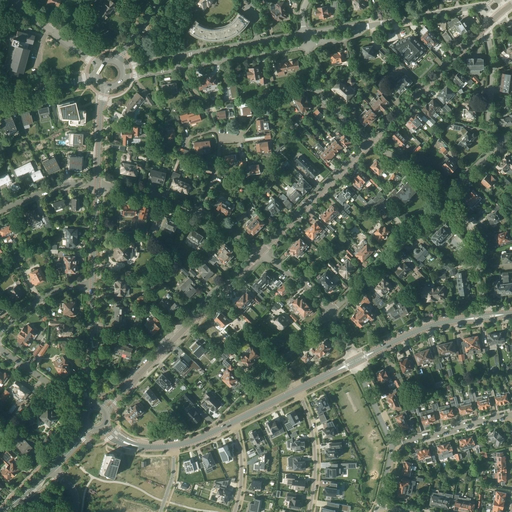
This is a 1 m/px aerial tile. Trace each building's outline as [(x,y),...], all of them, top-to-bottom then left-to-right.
[(103,8),(99,14),(105,19),(112,10),(113,11),(117,6),(109,0),(105,0),(101,6),(103,8)] [(198,0),(196,4),(197,4),(197,6),(198,7),(200,7),(204,10),(207,5),(209,6),(211,3),(212,3),(213,2),(213,1),(213,0),(198,0)] [(356,0),(353,1),(353,5),(354,5),(355,10),(356,10),(357,11),(360,10),(360,9),(365,8),(364,1),(369,0),(356,0)] [(270,7),(273,21),(287,18),(284,3),(270,5),(271,6),(270,7)] [(318,11),(316,11),(317,16),(319,15),(319,19),(321,18),(321,19),(327,18),(327,17),(329,17),(328,13),(331,12),(330,6),(327,6),(317,8),(318,11)] [(196,22),(189,31),(191,33),(193,34),(194,35),(194,34),(195,35),(195,33),(198,34),(198,36),(197,37),(199,37),(200,38),(202,38),(203,39),(204,39),(205,39),(207,40),(208,40),(210,40),(211,40),(213,40),(212,40),(213,38),(216,38),(217,40),(216,40),(219,40),(221,40),(223,39),(225,39),(227,38),(226,36),(230,35),(231,37),(232,36),(233,36),(235,35),(236,34),(237,34),(238,33),(239,32),(240,31),(241,30),(243,29),(244,28),(243,28),(242,26),(244,24),(246,25),(247,24),(248,22),(249,21),(239,14),(237,17),(235,20),(232,22),(231,22),(231,21),(230,21),(230,22),(229,22),(229,23),(230,23),(230,24),(226,26),(223,27),(219,28),(215,28),(212,28),(209,28),(209,27),(209,26),(208,26),(207,26),(206,26),(206,27),(203,26),(200,24),(196,22)] [(469,29),(463,18),(458,22),(456,18),(450,22),(448,23),(451,28),(448,30),(454,38),(461,34),(464,32),(465,32),(466,33),(470,31),(469,29)] [(435,37),(434,36),(432,34),(429,32),(425,27),(420,32),(423,35),(420,38),(431,49),(434,46),(435,47),(439,44),(437,43),(438,42),(434,39),(435,37)] [(17,76),(18,72),(23,73),(29,49),(27,48),(29,43),(33,44),(35,36),(17,31),(16,36),(4,33),(2,38),(12,41),(5,68),(4,67),(4,68),(10,70),(9,74),(17,76)] [(452,40),(446,32),(442,35),(447,43),(452,40)] [(412,36),(390,46),(402,57),(401,57),(402,58),(403,58),(409,64),(413,60),(416,62),(426,52),(423,50),(425,49),(412,36)] [(373,46),(363,48),(363,51),(360,51),(361,57),(364,56),(364,58),(371,57),(371,58),(375,57),(373,46)] [(507,63),(511,58),(511,56),(507,49),(506,48),(501,53),(500,55),(507,63)] [(338,53),(331,54),(332,58),(331,59),(332,61),(333,62),(333,63),(333,62),(334,66),(341,64),(341,62),(347,61),(346,57),(350,56),(349,49),(343,51),(338,52),(338,53)] [(483,68),(483,60),(481,60),(481,59),(476,59),(476,58),(472,59),(466,59),(466,65),(468,65),(469,69),(470,69),(470,74),(479,74),(479,69),(481,69),(481,68),(483,68)] [(279,70),(280,75),(285,74),(284,71),(299,68),(298,61),(295,61),(295,60),(293,61),(293,60),(292,60),(292,61),(290,61),(290,62),(283,64),(283,62),(278,63),(278,65),(277,65),(278,71),(279,70)] [(264,74),(262,74),(261,70),(260,71),(259,66),(255,67),(255,68),(250,69),(251,72),(248,72),(249,80),(252,79),(252,80),(253,79),(257,78),(257,81),(261,80),(261,83),(268,82),(268,75),(268,73),(264,74)] [(402,73),(400,76),(395,80),(397,83),(393,87),(400,93),(412,82),(405,75),(404,75),(402,73)] [(461,87),(456,89),(460,94),(463,92),(461,88),(462,88),(463,88),(465,85),(467,82),(471,85),(473,81),(469,77),(467,81),(465,80),(466,79),(463,76),(462,75),(461,76),(458,73),(455,76),(456,77),(453,80),(452,82),(454,84),(456,82),(459,86),(460,85),(461,87)] [(500,90),(511,92),(511,82),(511,74),(503,73),(500,90)] [(215,75),(205,77),(205,80),(199,81),(200,89),(209,87),(209,85),(212,85),(214,85),(215,84),(217,84),(215,75)] [(337,92),(340,95),(347,86),(344,84),(343,85),(340,81),(332,89),(336,92),(337,92)] [(175,82),(161,85),(163,94),(172,92),(172,94),(177,93),(177,91),(178,91),(178,89),(177,90),(175,82)] [(347,86),(340,95),(343,98),(342,98),(346,102),(353,94),(349,90),(350,89),(347,86)] [(442,91),(451,100),(453,97),(452,95),(454,93),(447,86),(442,91)] [(137,92),(131,99),(138,105),(139,105),(140,106),(143,102),(141,101),(144,98),(145,100),(144,101),(146,103),(150,99),(147,96),(149,93),(146,88),(139,94),(137,92)] [(451,100),(442,91),(437,96),(444,103),(446,101),(448,103),(451,100)] [(294,104),(296,108),(302,103),(308,100),(307,99),(307,98),(306,97),(305,96),(305,97),(303,94),(301,95),(300,94),(295,97),(295,96),(290,99),(292,101),(295,99),(297,102),(294,104)] [(385,106),(389,102),(382,95),(380,97),(378,96),(375,99),(385,109),(386,108),(385,106)] [(369,103),(378,113),(382,109),(384,110),(385,109),(375,99),(374,98),(369,103)] [(139,105),(138,105),(131,99),(125,105),(128,108),(127,109),(126,109),(124,112),(130,115),(132,112),(132,111),(135,108),(136,109),(139,105)] [(428,104),(435,111),(437,113),(442,108),(433,99),(428,104)] [(308,100),(302,103),(296,108),(298,111),(301,109),(303,112),(304,111),(305,113),(310,110),(309,109),(311,107),(309,105),(310,104),(310,103),(309,102),(309,100),(308,100)] [(73,101),(57,104),(60,116),(69,117),(69,124),(70,121),(76,122),(75,125),(83,125),(84,110),(74,110),(74,107),(75,107),(73,101)] [(251,107),(250,103),(240,104),(241,116),(245,115),(252,114),(251,107)] [(227,108),(227,110),(217,112),(218,119),(226,118),(226,117),(233,116),(234,115),(233,113),(232,112),(229,112),(229,108),(234,108),(233,104),(226,105),(227,109),(227,108)] [(435,111),(428,104),(422,109),(423,109),(422,110),(427,115),(428,114),(430,116),(432,115),(433,116),(437,113),(435,111)] [(446,104),(444,107),(450,112),(452,110),(446,104)] [(463,112),(463,118),(467,118),(467,117),(472,117),(471,118),(476,118),(476,109),(471,109),(471,106),(467,106),(467,112),(463,112)] [(450,112),(444,107),(442,109),(447,115),(450,112)] [(48,109),(38,111),(41,122),(51,120),(48,109)] [(323,115),(317,109),(313,114),(318,119),(323,115)] [(366,110),(363,112),(368,118),(369,117),(373,121),(376,118),(375,116),(376,115),(370,109),(368,111),(366,110)] [(30,111),(26,112),(20,113),(21,114),(23,125),(33,123),(30,111)] [(368,118),(363,112),(358,118),(365,125),(369,122),(370,124),(373,121),(369,117),(368,118)] [(199,114),(191,116),(191,114),(187,115),(187,114),(180,116),(182,123),(189,121),(190,124),(191,124),(196,123),(196,122),(201,121),(199,114)] [(411,118),(420,128),(424,124),(422,123),(424,121),(417,114),(414,116),(413,115),(411,118)] [(510,117),(501,119),(501,121),(500,122),(500,125),(502,125),(502,126),(511,124),(511,114),(510,115),(510,117)] [(11,116),(0,121),(5,133),(7,132),(8,135),(17,131),(11,116)] [(417,131),(420,128),(411,118),(407,122),(408,123),(406,125),(414,132),(415,130),(417,131)] [(258,131),(265,130),(265,131),(270,130),(269,120),(264,121),(264,119),(257,120),(258,131)] [(428,119),(425,122),(431,127),(434,124),(428,119)] [(128,129),(128,130),(121,130),(121,137),(123,137),(123,145),(127,145),(128,137),(131,138),(131,134),(133,134),(133,135),(141,135),(141,127),(133,127),(133,129),(128,129)] [(173,141),(173,138),(175,138),(174,127),(170,127),(170,130),(167,130),(168,139),(169,142),(173,141)] [(471,135),(464,128),(461,131),(466,136),(458,144),(461,147),(463,145),(468,150),(472,146),(470,144),(472,143),(471,142),(477,136),(474,133),(471,135)] [(338,134),(335,137),(346,148),(346,147),(347,147),(348,147),(349,146),(349,145),(351,142),(347,138),(348,137),(347,136),(346,137),(340,131),(337,134),(338,134)] [(400,144),(403,147),(406,144),(404,142),(406,139),(398,131),(394,134),(392,135),(393,136),(392,137),(394,139),(393,139),(399,145),(400,144)] [(69,133),(68,145),(83,146),(83,134),(69,133)] [(332,146),(337,152),(342,147),(335,140),(333,142),(332,140),(329,143),(332,146)] [(201,149),(206,148),(210,148),(209,141),(193,143),(194,150),(195,149),(196,154),(203,154),(203,153),(202,153),(201,149)] [(270,141),(263,142),(256,143),(257,152),(261,151),(261,153),(264,153),(272,152),(270,141)] [(327,162),(332,157),(324,148),(318,143),(316,145),(322,150),(319,153),(327,162)] [(332,157),(337,152),(332,146),(329,143),(324,148),(332,157)] [(422,148),(419,145),(412,153),(415,155),(422,148)] [(130,162),(131,159),(132,153),(134,146),(128,146),(128,149),(129,149),(128,151),(126,160),(126,164),(121,163),(121,164),(120,164),(120,167),(120,168),(120,172),(121,172),(121,173),(123,174),(124,173),(128,174),(130,164),(130,162)] [(68,154),(68,165),(69,165),(68,169),(74,169),(75,170),(75,156),(76,156),(76,155),(68,154)] [(237,158),(236,158),(236,154),(225,156),(227,166),(232,165),(232,164),(238,163),(237,158)] [(48,159),(54,171),(54,172),(60,169),(58,165),(58,164),(59,163),(55,156),(48,159)] [(74,169),(74,171),(81,171),(81,166),(81,165),(82,165),(83,157),(76,156),(75,156),(75,170),(74,169)] [(300,156),(295,160),(307,172),(305,174),(308,177),(310,175),(312,178),(314,176),(315,178),(318,175),(316,174),(318,172),(311,166),(310,166),(300,156)] [(504,159),(501,161),(511,171),(511,161),(511,159),(511,158),(510,159),(507,156),(506,157),(505,157),(504,158),(504,159)] [(452,161),(448,157),(444,161),(446,163),(442,166),(446,170),(444,172),(447,176),(457,166),(455,164),(456,163),(453,160),(452,161)] [(48,158),(41,161),(45,169),(46,168),(47,170),(49,174),(54,171),(48,159),(48,158)] [(371,166),(373,169),(371,170),(375,174),(377,172),(381,176),(384,172),(383,170),(385,168),(377,160),(371,166)] [(497,166),(496,166),(500,170),(499,171),(500,172),(500,173),(502,172),(503,173),(506,170),(511,175),(511,173),(511,171),(501,161),(499,164),(498,164),(497,165),(497,166)] [(34,169),(31,164),(30,162),(14,170),(17,177),(29,171),(34,181),(42,177),(39,170),(35,172),(33,169),(34,169)] [(130,162),(130,164),(128,174),(133,175),(135,176),(135,175),(136,175),(137,170),(138,170),(139,168),(141,169),(142,168),(142,165),(142,164),(137,163),(136,163),(135,162),(133,163),(130,162)] [(249,169),(251,169),(252,175),(260,174),(259,164),(249,166),(249,169)] [(155,181),(158,171),(153,170),(154,168),(150,167),(150,170),(148,180),(152,181),(152,180),(155,181)] [(162,172),(158,171),(155,181),(163,183),(165,173),(166,171),(162,170),(162,172)] [(171,178),(173,179),(171,184),(173,185),(172,187),(178,190),(180,186),(181,186),(183,182),(182,182),(182,181),(177,179),(179,175),(174,172),(174,173),(173,173),(171,178)] [(361,172),(356,176),(364,184),(365,185),(370,181),(361,172)] [(11,180),(8,175),(7,173),(0,176),(0,185),(6,182),(11,192),(20,188),(16,181),(12,183),(11,180)] [(394,173),(391,179),(393,180),(391,183),(394,184),(401,177),(397,175),(394,173)] [(482,181),(481,182),(487,188),(488,187),(489,187),(493,183),(494,183),(497,180),(491,174),(488,177),(487,175),(482,181)] [(364,184),(356,176),(352,181),(354,183),(352,185),(359,191),(362,188),(361,187),(364,184)] [(299,182),(307,190),(311,186),(302,177),(301,178),(300,179),(301,179),(299,182)] [(372,178),(370,180),(377,187),(379,185),(372,178)] [(189,184),(182,181),(182,182),(183,182),(181,186),(180,186),(178,190),(183,192),(185,193),(186,193),(187,194),(190,188),(190,189),(191,188),(191,187),(191,186),(191,185),(189,184)] [(294,184),(303,194),(307,190),(299,182),(297,184),(296,183),(294,184)] [(399,200),(401,198),(405,202),(416,190),(407,182),(402,187),(401,185),(399,187),(401,188),(397,192),(395,189),(391,193),(393,195),(392,196),(397,201),(398,199),(399,200)] [(288,188),(299,199),(303,195),(293,185),(291,187),(288,185),(286,186),(288,188)] [(288,188),(286,186),(286,187),(289,189),(287,191),(289,193),(287,195),(295,203),(299,199),(288,188)] [(344,189),(341,191),(350,200),(352,197),(354,199),(357,195),(354,193),(353,194),(347,188),(346,190),(344,189)] [(474,189),(468,194),(475,202),(477,203),(478,202),(481,205),(487,199),(484,195),(482,197),(481,196),(474,189)] [(350,201),(350,200),(341,191),(340,192),(339,193),(339,194),(335,197),(344,206),(342,209),(348,215),(350,212),(347,209),(350,206),(347,204),(350,201)] [(279,194),(277,196),(283,202),(289,208),(294,204),(286,196),(284,194),(282,196),(279,194)] [(463,199),(467,203),(467,204),(469,206),(468,207),(473,211),(477,207),(475,205),(477,203),(475,202),(468,194),(463,199)] [(366,202),(359,195),(357,197),(364,204),(366,202)] [(270,203),(277,211),(278,211),(282,207),(272,196),(270,198),(271,199),(268,201),(270,203)] [(367,203),(372,207),(376,202),(372,198),(367,203)] [(72,199),(67,200),(67,206),(72,205),(72,209),(75,209),(75,210),(77,211),(77,210),(78,210),(79,199),(72,199)] [(67,206),(67,200),(63,200),(52,204),(53,207),(54,207),(55,210),(65,206),(67,206)] [(217,208),(223,212),(229,202),(226,201),(225,202),(222,200),(222,201),(220,200),(218,203),(220,204),(217,208)] [(229,202),(223,212),(229,215),(234,207),(233,207),(234,206),(229,202)] [(273,215),(277,211),(270,203),(265,209),(268,213),(270,212),(273,215)] [(123,205),(123,215),(124,215),(125,215),(126,215),(127,215),(130,215),(131,215),(132,215),(133,215),(134,215),(135,212),(140,213),(139,217),(145,218),(148,208),(146,207),(145,206),(144,207),(142,206),(142,207),(139,207),(139,205),(135,205),(123,205)] [(332,205),(326,211),(335,220),(340,214),(344,218),(348,215),(342,209),(339,212),(332,205)] [(50,224),(47,216),(42,219),(41,218),(37,209),(24,214),(29,225),(30,225),(30,226),(36,224),(36,226),(39,226),(41,226),(42,224),(42,223),(44,222),(45,224),(50,224)] [(335,220),(326,211),(321,216),(328,223),(330,221),(332,223),(335,220)] [(245,215),(242,212),(236,219),(239,222),(245,215)] [(496,212),(488,217),(490,220),(489,221),(490,222),(489,222),(490,224),(491,224),(492,225),(493,226),(494,226),(496,225),(496,224),(496,222),(501,219),(496,212)] [(261,220),(262,219),(256,213),(252,216),(253,217),(250,219),(260,229),(263,226),(263,225),(265,223),(261,220)] [(177,227),(179,223),(164,217),(160,225),(173,231),(175,227),(177,227)] [(260,229),(250,219),(246,223),(248,224),(245,226),(248,229),(247,230),(250,233),(252,232),(254,235),(256,233),(260,229)] [(436,232),(432,238),(440,245),(443,242),(441,241),(448,234),(448,233),(449,232),(448,231),(450,229),(448,227),(451,224),(448,220),(438,230),(436,232)] [(311,227),(320,236),(322,238),(325,235),(324,233),(328,229),(320,221),(318,224),(316,222),(313,225),(312,225),(311,226),(311,227)] [(10,223),(4,226),(5,227),(10,236),(10,237),(14,234),(15,234),(16,234),(17,234),(17,233),(18,232),(17,231),(15,225),(12,226),(10,223)] [(67,232),(67,237),(77,238),(77,229),(67,229),(68,225),(65,225),(65,227),(63,227),(63,232),(67,232)] [(378,239),(380,241),(389,231),(385,227),(383,229),(381,227),(379,225),(377,227),(379,228),(375,233),(377,235),(373,239),(376,241),(378,239)] [(10,236),(5,227),(4,226),(0,228),(0,234),(2,237),(3,239),(6,237),(8,241),(11,240),(10,237),(10,236)] [(308,234),(305,237),(311,243),(313,240),(312,240),(312,239),(314,241),(320,236),(311,227),(310,228),(309,228),(309,229),(308,230),(306,232),(308,234)] [(193,230),(188,237),(192,239),(191,240),(194,242),(194,241),(198,244),(199,243),(201,244),(200,244),(205,248),(209,243),(204,239),(203,240),(202,239),(203,237),(199,234),(197,233),(197,232),(193,230)] [(510,236),(509,231),(507,232),(497,235),(499,243),(502,242),(502,243),(503,246),(511,243),(511,239),(510,241),(508,236),(510,236)] [(77,240),(77,238),(67,237),(63,237),(63,240),(65,240),(65,246),(70,246),(69,250),(73,250),(73,247),(75,247),(76,240),(77,240)] [(296,243),(295,243),(304,252),(309,247),(300,238),(298,241),(297,241),(296,242),(296,243)] [(222,247),(220,250),(222,252),(223,251),(230,258),(233,256),(232,254),(233,254),(233,251),(232,251),(233,251),(232,250),(232,249),(231,248),(230,248),(224,242),(220,246),(222,247)] [(360,248),(368,256),(374,249),(372,248),(373,247),(371,244),(370,245),(367,242),(360,248)] [(116,256),(116,258),(117,259),(117,260),(123,260),(123,259),(127,259),(127,258),(132,258),(132,252),(137,252),(137,247),(133,247),(134,243),(128,243),(128,247),(122,246),(122,245),(117,244),(117,246),(116,246),(116,249),(117,249),(117,255),(116,256)] [(291,250),(290,251),(291,252),(291,253),(292,254),(293,255),(294,254),(296,256),(298,258),(304,252),(295,243),(295,244),(294,244),(293,245),(293,246),(290,249),(291,250)] [(423,247),(421,245),(413,253),(415,255),(415,256),(418,260),(419,259),(421,261),(429,254),(427,251),(428,251),(424,247),(423,247)] [(362,262),(368,256),(360,248),(357,251),(359,252),(356,255),(362,262)] [(213,255),(208,260),(213,265),(217,260),(219,262),(221,260),(225,264),(228,261),(229,261),(230,260),(230,259),(230,258),(223,251),(222,252),(220,250),(217,253),(219,255),(216,258),(213,255)] [(325,256),(319,250),(316,252),(320,256),(319,257),(321,259),(325,256)] [(503,251),(502,252),(503,263),(506,263),(506,264),(510,263),(510,262),(511,261),(511,252),(506,253),(506,252),(505,251),(503,251)] [(348,258),(342,264),(351,273),(356,268),(349,261),(352,258),(348,253),(345,256),(348,258)] [(61,263),(63,263),(74,264),(74,256),(71,256),(71,254),(67,254),(67,256),(64,256),(64,258),(61,258),(61,263)] [(402,264),(400,266),(397,268),(399,269),(396,272),(402,278),(405,275),(408,271),(409,271),(411,269),(408,267),(410,265),(411,266),(415,262),(408,254),(405,257),(408,260),(406,262),(408,264),(407,265),(405,263),(403,265),(402,264)] [(57,263),(57,266),(57,268),(61,268),(61,267),(63,268),(63,272),(75,273),(75,271),(78,271),(78,266),(75,266),(75,264),(74,264),(63,263),(57,263)] [(204,263),(199,268),(201,270),(201,269),(204,272),(201,274),(207,280),(214,273),(204,263)] [(452,269),(446,263),(439,267),(444,272),(452,269)] [(351,273),(342,264),(339,267),(341,269),(339,271),(346,278),(351,273)] [(32,273),(30,274),(32,279),(31,280),(33,283),(34,282),(35,283),(44,278),(39,269),(36,270),(36,269),(31,271),(32,273)] [(426,275),(420,269),(417,272),(420,275),(418,277),(420,279),(422,277),(423,278),(426,275)] [(263,276),(259,280),(265,286),(268,283),(270,285),(272,284),(276,280),(273,276),(271,277),(266,272),(265,272),(264,273),(264,274),(262,275),(263,276)] [(462,290),(463,295),(468,294),(467,289),(468,289),(469,289),(469,285),(467,285),(467,281),(468,281),(468,277),(467,277),(466,277),(465,272),(457,273),(458,278),(457,278),(459,291),(462,290)] [(504,280),(506,294),(510,293),(511,294),(511,293),(511,282),(509,283),(508,277),(509,277),(508,272),(503,273),(504,280)] [(326,273),(322,277),(320,274),(317,277),(319,279),(318,279),(323,285),(324,285),(332,278),(330,276),(329,276),(326,273)] [(115,287),(127,287),(127,283),(129,283),(130,281),(132,281),(132,276),(127,276),(127,280),(125,280),(116,279),(116,282),(115,282),(115,283),(114,284),(114,286),(115,286),(115,287)] [(156,281),(160,286),(164,282),(160,277),(156,281)] [(188,296),(189,296),(190,297),(197,290),(193,287),(196,284),(190,278),(181,287),(183,289),(183,290),(187,294),(186,295),(188,296)] [(334,280),(332,278),(324,285),(326,287),(325,287),(328,291),(329,291),(330,293),(333,290),(332,288),(336,284),(333,281),(334,280)] [(377,296),(374,299),(375,301),(377,304),(379,309),(386,304),(385,303),(386,302),(382,299),(381,299),(380,298),(382,295),(385,292),(387,294),(389,291),(388,290),(391,286),(388,284),(388,283),(388,282),(387,282),(384,279),(375,288),(377,291),(375,293),(377,296)] [(14,288),(8,292),(14,300),(23,293),(18,285),(21,283),(19,280),(17,281),(18,283),(16,284),(17,284),(13,287),(14,288)] [(262,289),(265,286),(259,280),(256,283),(255,283),(253,284),(253,285),(253,286),(260,293),(263,290),(262,289)] [(506,294),(504,280),(499,281),(494,282),(495,283),(494,284),(494,285),(495,285),(495,286),(494,286),(495,290),(496,290),(496,294),(497,294),(497,296),(499,296),(501,296),(502,295),(502,294),(506,294)] [(277,287),(277,286),(275,288),(275,289),(273,291),(274,293),(277,291),(278,292),(279,291),(280,292),(279,293),(282,296),(283,295),(290,289),(285,283),(281,287),(279,285),(277,287)] [(427,301),(432,300),(431,288),(431,284),(426,284),(426,287),(420,287),(421,298),(427,297),(427,301)] [(127,287),(115,287),(115,290),(115,295),(121,295),(121,296),(122,296),(123,295),(125,295),(127,295),(127,287)] [(444,287),(431,288),(432,300),(438,300),(438,299),(443,299),(443,296),(444,296),(444,287)] [(263,303),(261,302),(256,296),(253,299),(247,293),(246,295),(245,294),(244,295),(243,295),(241,297),(241,298),(247,304),(250,307),(255,301),(259,304),(260,304),(261,305),(263,303)] [(294,312),(298,309),(303,304),(306,302),(305,302),(305,301),(304,300),(303,299),(302,299),(300,296),(295,300),(293,298),(291,300),(293,303),(291,306),(292,307),(291,308),(294,312)] [(355,314),(351,318),(356,322),(356,324),(357,326),(360,326),(360,327),(364,323),(365,324),(370,319),(371,320),(375,316),(370,311),(374,307),(367,296),(361,302),(362,304),(358,307),(361,310),(356,314),(355,314)] [(244,313),(250,307),(247,304),(241,298),(239,298),(238,300),(238,301),(237,302),(238,303),(236,304),(242,310),(239,313),(243,317),(246,315),(244,313)] [(67,316),(73,316),(74,300),(69,300),(69,302),(64,302),(63,314),(67,314),(67,316)] [(162,300),(159,303),(165,308),(166,307),(173,314),(180,307),(175,302),(172,306),(169,303),(169,302),(168,301),(168,302),(166,300),(165,302),(162,300)] [(280,307),(278,304),(276,302),(271,306),(276,311),(280,307)] [(307,304),(306,302),(303,304),(298,309),(294,312),(297,315),(301,312),(304,316),(308,313),(310,316),(313,312),(311,310),(312,310),(311,309),(312,308),(311,307),(310,307),(307,304)] [(398,309),(401,316),(409,312),(405,305),(402,306),(400,302),(396,304),(398,308),(398,309)] [(115,314),(125,315),(125,310),(122,309),(122,307),(120,307),(120,304),(114,303),(114,306),(115,307),(115,314)] [(401,316),(398,309),(398,308),(396,310),(393,306),(388,310),(390,313),(391,313),(394,320),(401,316)] [(226,323),(227,321),(229,323),(231,321),(230,319),(231,317),(225,311),(222,313),(221,312),(219,312),(218,314),(218,315),(214,319),(217,321),(215,323),(215,325),(217,326),(218,326),(220,324),(222,327),(224,327),(226,324),(226,323)] [(125,318),(125,315),(115,314),(114,322),(117,322),(116,326),(125,326),(126,322),(125,322),(125,318)] [(275,317),(271,321),(281,330),(281,329),(283,330),(285,327),(285,326),(286,326),(288,324),(288,322),(289,322),(281,314),(277,319),(275,317)] [(155,317),(147,324),(150,327),(148,329),(153,334),(159,328),(155,324),(156,324),(157,324),(159,322),(155,317)] [(66,322),(49,321),(49,325),(62,326),(62,335),(70,336),(72,336),(72,335),(73,328),(70,327),(69,327),(69,326),(66,326),(66,322)] [(20,331),(32,339),(33,340),(37,334),(35,333),(34,332),(35,331),(34,330),(35,329),(28,324),(26,328),(23,326),(20,331)] [(30,342),(32,339),(20,331),(17,335),(19,336),(17,340),(18,341),(16,343),(20,346),(22,344),(23,345),(24,344),(25,345),(25,344),(26,344),(29,341),(30,342)] [(495,333),(497,345),(501,344),(504,343),(503,340),(505,340),(504,336),(503,336),(502,332),(499,333),(498,333),(495,333)] [(497,348),(497,345),(495,333),(493,333),(492,334),(491,334),(488,334),(489,338),(487,338),(489,349),(497,348)] [(471,337),(474,353),(481,352),(479,340),(478,340),(477,336),(474,337),(473,336),(472,337),(471,337)] [(464,339),(465,342),(462,342),(464,352),(467,352),(467,354),(474,353),(471,337),(470,337),(469,337),(468,337),(467,338),(464,339)] [(118,340),(117,342),(116,342),(117,341),(113,340),(112,345),(116,347),(115,350),(114,350),(113,353),(113,354),(118,354),(119,352),(122,353),(125,343),(118,340)] [(307,353),(301,358),(306,363),(311,357),(310,356),(312,355),(312,356),(314,354),(319,359),(324,354),(325,355),(326,355),(329,352),(329,351),(328,350),(332,346),(326,340),(320,345),(318,346),(319,347),(318,348),(317,346),(315,348),(314,347),(310,350),(309,352),(310,353),(308,354),(307,353)] [(445,343),(448,356),(452,355),(451,352),(456,351),(453,341),(445,343)] [(196,342),(190,348),(194,351),(194,350),(195,351),(195,352),(199,356),(206,349),(207,350),(206,351),(207,351),(211,347),(205,342),(201,345),(200,344),(199,345),(196,342)] [(252,364),(252,363),(259,356),(252,350),(250,342),(248,343),(249,347),(246,350),(248,353),(241,360),(248,367),(249,366),(250,366),(252,364)] [(132,345),(125,343),(122,353),(126,354),(125,357),(129,358),(129,359),(130,359),(131,355),(130,355),(131,351),(135,352),(137,346),(133,345),(133,346),(132,346),(132,345)] [(445,357),(448,356),(445,343),(438,345),(440,356),(444,355),(445,357)] [(42,347),(40,345),(39,344),(32,354),(35,356),(42,347)] [(226,351),(221,355),(225,360),(230,355),(230,356),(233,353),(229,349),(226,351)] [(423,351),(427,364),(431,363),(429,360),(433,359),(429,349),(423,351)] [(427,364),(423,351),(415,354),(418,364),(423,363),(423,365),(427,364)] [(63,356),(53,363),(55,366),(54,366),(55,368),(56,368),(58,371),(58,372),(59,373),(60,374),(64,372),(65,373),(66,372),(67,373),(68,372),(68,371),(69,370),(66,366),(68,365),(67,364),(67,363),(67,362),(66,361),(63,356)] [(175,362),(172,364),(184,375),(193,365),(197,369),(200,367),(194,361),(192,359),(188,363),(190,365),(189,366),(183,360),(183,361),(179,358),(177,361),(176,363),(175,362)] [(400,359),(399,360),(399,361),(404,372),(405,375),(409,373),(408,370),(412,368),(407,358),(403,360),(402,359),(400,359)] [(222,363),(231,371),(234,368),(225,360),(222,363)] [(377,372),(376,373),(378,377),(378,378),(378,379),(379,380),(380,380),(380,381),(381,382),(384,380),(385,383),(391,380),(389,375),(388,375),(386,371),(384,372),(383,369),(380,371),(379,371),(378,372),(377,372)] [(230,386),(232,388),(239,381),(227,370),(224,373),(225,374),(221,377),(223,379),(226,382),(226,381),(228,383),(227,383),(230,386)] [(0,371),(0,382),(1,384),(2,383),(3,384),(9,375),(8,375),(9,374),(5,372),(4,373),(0,371)] [(170,384),(171,382),(162,374),(156,380),(165,389),(165,388),(168,391),(172,386),(170,384)] [(401,377),(394,381),(397,387),(404,384),(401,377)] [(16,380),(11,387),(13,389),(12,391),(12,392),(15,394),(16,394),(17,394),(17,393),(20,395),(19,396),(19,398),(22,400),(23,399),(24,400),(28,394),(29,393),(29,392),(30,391),(16,380)] [(425,391),(422,384),(417,386),(418,387),(417,387),(419,392),(420,392),(420,393),(425,391)] [(391,395),(387,397),(388,400),(388,401),(388,402),(389,403),(398,399),(397,396),(398,395),(397,392),(400,390),(399,388),(399,387),(398,388),(389,392),(391,394),(390,394),(391,395)] [(150,388),(144,393),(147,397),(146,398),(151,405),(159,399),(150,388)] [(5,389),(1,395),(0,395),(0,399),(3,402),(10,393),(5,389)] [(475,405),(474,402),(472,392),(468,393),(470,398),(463,400),(464,402),(467,413),(474,411),(472,405),(475,405)] [(499,404),(503,403),(500,394),(500,393),(500,392),(496,393),(497,396),(495,396),(497,404),(499,404)] [(500,393),(500,394),(503,403),(507,403),(506,402),(509,401),(508,399),(511,398),(508,393),(504,394),(504,392),(500,393)] [(488,394),(482,396),(485,408),(491,407),(488,394)] [(201,405),(206,410),(209,407),(212,410),(214,407),(216,409),(220,405),(217,401),(218,401),(215,397),(214,398),(211,395),(206,400),(201,405)] [(319,405),(316,407),(319,413),(319,414),(319,416),(324,414),(322,412),(327,410),(325,407),(328,405),(324,397),(323,396),(320,398),(320,399),(317,400),(319,405)] [(460,414),(467,413),(464,402),(458,404),(456,396),(453,397),(455,406),(456,410),(459,409),(460,414)] [(482,396),(476,397),(477,401),(479,410),(485,408),(482,396)] [(398,399),(389,403),(390,404),(389,405),(390,406),(391,406),(391,407),(392,407),(393,409),(395,408),(396,412),(402,409),(400,406),(400,405),(399,403),(400,403),(398,399)] [(55,420),(55,419),(56,418),(54,416),(55,415),(46,407),(47,406),(44,403),(40,407),(43,410),(44,410),(45,411),(40,416),(49,425),(53,421),(54,421),(55,420)] [(127,413),(124,416),(128,419),(128,420),(129,422),(130,422),(132,424),(136,419),(135,419),(138,416),(139,417),(143,413),(139,409),(142,407),(138,403),(136,405),(135,405),(132,407),(131,407),(130,407),(130,408),(130,409),(130,410),(129,411),(129,410),(128,410),(127,410),(127,411),(127,412),(127,413)] [(449,405),(445,406),(448,419),(452,418),(452,417),(452,416),(454,415),(454,414),(452,408),(450,408),(449,407),(449,405)] [(187,412),(187,413),(187,414),(189,417),(188,417),(191,420),(192,420),(195,422),(196,422),(196,423),(200,419),(199,418),(200,417),(198,414),(199,413),(196,411),(197,410),(194,406),(191,409),(190,408),(187,412)] [(438,407),(439,410),(441,419),(444,418),(444,419),(445,419),(448,419),(445,406),(438,407)] [(432,409),(426,411),(429,423),(430,423),(431,423),(432,423),(433,422),(433,421),(436,420),(433,411),(433,410),(433,411),(432,409)] [(290,421),(285,424),(288,431),(294,428),(293,425),(300,422),(298,417),(297,414),(297,415),(294,410),(294,411),(290,412),(291,412),(287,414),(290,421)] [(426,411),(419,412),(420,415),(422,424),(425,423),(425,424),(426,424),(429,424),(429,423),(426,411)] [(400,415),(395,417),(396,418),(396,419),(396,420),(397,420),(397,421),(398,424),(408,419),(405,412),(402,414),(401,414),(400,414),(400,415)] [(24,428),(30,419),(24,415),(18,424),(24,428)] [(172,417),(168,420),(173,427),(177,424),(172,417)] [(408,419),(398,424),(399,426),(400,426),(400,427),(400,428),(400,429),(401,430),(402,430),(406,428),(407,429),(408,428),(408,427),(409,427),(414,425),(411,418),(408,419)] [(267,424),(266,424),(268,428),(266,429),(269,434),(270,435),(279,431),(281,434),(284,432),(280,422),(276,424),(274,420),(272,422),(271,421),(269,422),(266,424),(267,424)] [(327,429),(323,429),(323,430),(323,433),(324,437),(335,435),(334,428),(336,428),(332,421),(327,423),(328,429),(327,429)] [(490,431),(485,437),(490,441),(492,440),(493,441),(500,435),(498,432),(498,433),(495,430),(492,433),(490,431)] [(252,431),(249,432),(252,437),(251,438),(252,441),(251,441),(251,442),(252,442),(253,445),(262,440),(261,437),(260,437),(258,434),(257,434),(256,431),(253,432),(252,431)] [(16,445),(25,454),(32,447),(23,438),(23,439),(18,434),(14,438),(19,443),(16,445)] [(495,443),(493,445),(495,448),(497,447),(498,446),(505,439),(502,437),(500,435),(493,441),(495,443)] [(472,436),(466,438),(468,448),(474,446),(474,444),(475,444),(474,440),(473,440),(472,436)] [(292,438),(287,441),(287,443),(290,443),(291,447),(293,447),(293,450),(295,450),(303,449),(303,446),(305,446),(304,442),(300,442),(300,441),(295,441),(295,442),(292,442),(292,438)] [(468,448),(466,438),(459,440),(463,452),(467,451),(468,454),(470,454),(469,451),(468,448)] [(327,453),(326,453),(326,458),(332,457),(332,458),(336,458),(336,457),(338,457),(338,452),(337,452),(337,449),(336,449),(336,447),(342,447),(341,442),(330,443),(330,448),(331,448),(332,449),(326,450),(327,453)] [(447,443),(443,444),(446,454),(447,457),(453,456),(452,450),(453,450),(452,446),(451,446),(450,442),(449,443),(448,442),(447,443)] [(438,445),(437,446),(438,450),(437,450),(438,454),(439,454),(440,455),(439,455),(440,459),(447,457),(446,454),(443,444),(440,445),(440,444),(438,445)] [(227,445),(218,449),(224,462),(232,458),(227,445)] [(426,449),(423,450),(425,458),(426,460),(426,462),(436,460),(435,456),(434,454),(431,455),(429,449),(427,449),(426,449)] [(10,460),(14,456),(8,450),(3,454),(1,456),(5,460),(9,464),(1,472),(9,480),(13,475),(14,475),(15,474),(15,473),(19,470),(10,460)] [(426,460),(425,458),(423,450),(419,451),(417,452),(411,454),(414,458),(419,461),(422,461),(426,460)] [(202,462),(199,463),(201,468),(205,467),(206,470),(212,467),(211,466),(215,464),(213,460),(212,457),(210,453),(205,455),(204,456),(203,456),(204,457),(205,459),(205,461),(204,461),(203,461),(202,462)] [(105,455),(100,471),(106,472),(105,474),(105,475),(106,475),(106,476),(107,476),(110,477),(110,476),(112,477),(113,477),(113,476),(114,476),(114,475),(120,457),(115,456),(114,457),(114,456),(114,455),(113,454),(112,454),(107,454),(106,454),(105,454),(105,455)] [(253,465),(253,470),(259,470),(259,472),(264,473),(265,454),(259,457),(261,460),(256,462),(255,463),(255,465),(253,465)] [(299,457),(289,458),(289,466),(294,466),(295,470),(306,469),(305,464),(305,461),(300,462),(300,460),(299,460),(299,457)] [(190,459),(184,461),(187,473),(199,469),(197,461),(196,462),(197,463),(192,464),(190,459)] [(403,467),(412,469),(416,470),(416,466),(415,466),(416,463),(413,463),(413,462),(405,461),(405,463),(404,463),(404,464),(403,464),(403,466),(403,467)] [(334,468),(326,468),(326,473),(327,473),(327,476),(333,476),(338,476),(338,473),(343,473),(343,468),(342,468),(342,465),(347,465),(347,468),(350,468),(356,468),(356,463),(334,464),(334,468)] [(410,476),(412,469),(403,467),(402,471),(403,472),(403,474),(410,476)] [(287,475),(287,479),(288,479),(288,485),(290,485),(290,487),(295,488),(298,489),(298,488),(304,489),(305,481),(298,480),(296,479),(296,480),(295,479),(295,476),(287,475)] [(507,475),(492,475),(492,478),(498,478),(498,482),(502,481),(502,485),(505,485),(505,481),(507,481),(507,475)] [(407,490),(410,491),(411,491),(413,484),(414,484),(415,481),(402,479),(402,481),(400,481),(398,488),(400,489),(407,490)] [(219,481),(217,488),(219,489),(217,495),(220,496),(218,500),(222,501),(223,502),(223,501),(227,503),(228,498),(228,497),(230,492),(226,490),(226,488),(229,480),(219,481)] [(252,480),(251,488),(255,489),(254,491),(261,492),(262,482),(252,480)] [(324,490),(324,494),(326,494),(326,496),(331,496),(331,495),(336,495),(337,488),(337,483),(330,483),(330,486),(329,486),(329,488),(325,487),(325,490),(324,490)] [(410,491),(407,490),(400,489),(398,488),(397,495),(405,497),(406,493),(411,494),(412,491),(411,491),(410,491)] [(494,497),(495,497),(505,499),(506,493),(497,491),(494,491),(494,493),(494,494),(494,497)] [(430,504),(436,505),(438,497),(438,495),(438,493),(430,492),(429,496),(431,496),(430,504)] [(436,505),(442,506),(444,498),(444,495),(442,495),(442,493),(439,492),(438,493),(438,495),(438,497),(436,505)] [(288,497),(287,500),(290,501),(289,507),(300,509),(300,507),(301,508),(301,504),(301,502),(299,502),(300,500),(295,499),(296,498),(296,495),(295,494),(288,493),(287,497),(288,497)] [(444,495),(444,498),(442,506),(449,507),(449,504),(451,505),(453,495),(445,493),(444,495)] [(460,510),(462,501),(463,498),(459,497),(459,495),(454,494),(453,500),(456,501),(454,509),(460,510)] [(462,501),(460,510),(466,511),(469,498),(467,497),(466,498),(466,499),(463,498),(462,501)] [(494,500),(493,503),(503,505),(503,504),(504,504),(504,503),(504,502),(505,499),(495,497),(494,497),(493,497),(493,499),(495,500),(494,500)] [(250,503),(248,511),(252,511),(258,511),(261,499),(255,498),(254,504),(250,503)] [(471,498),(469,498),(466,511),(471,511),(472,511),(475,502),(471,501),(471,498)] [(321,511),(335,511),(336,509),(333,509),(333,508),(347,510),(348,506),(348,505),(327,502),(328,502),(327,508),(322,507),(321,511)] [(502,511),(503,505),(493,503),(492,503),(492,507),(486,505),(486,508),(487,508),(502,511)]
